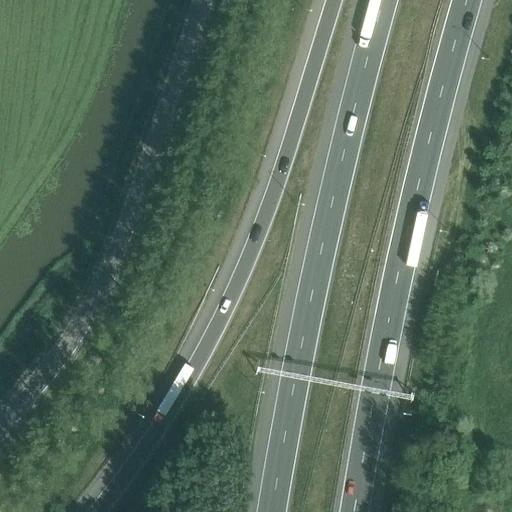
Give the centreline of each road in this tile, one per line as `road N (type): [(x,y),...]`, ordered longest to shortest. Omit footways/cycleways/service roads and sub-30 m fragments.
road 1 (motorway): [(336,0),(235,291),(156,432),(95,511)]
road 2 (motorway): [(355,511),(417,190),(467,0)]
road 3 (motorway): [(383,0),(339,167),(272,511)]
road 4 (tertiary): [(0,438),(91,310),(120,252),(207,0)]
